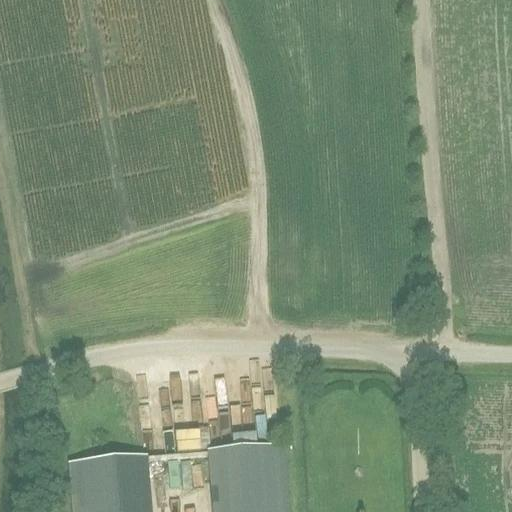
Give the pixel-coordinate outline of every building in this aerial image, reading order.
[(155,389),(157,412),(167,410),(164,388),(155,389)] [(197,396),(171,401),(176,421),(201,415),(197,396)] [(172,449),(209,445),(206,424),(170,428),(172,449)] [(292,511),(288,450),(215,455),(218,511),(292,511)] [(138,511),(136,464),(78,466),(80,511),(138,511)]
